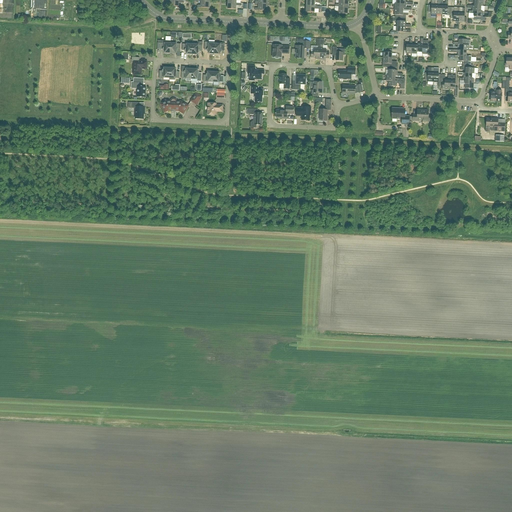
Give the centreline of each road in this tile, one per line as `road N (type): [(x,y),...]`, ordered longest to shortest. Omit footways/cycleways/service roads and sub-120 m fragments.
road 1 (residential): [(228,62),(155,60),(152,111),(160,120),(226,117)]
road 2 (residential): [(337,105),(335,126),(276,125),(269,116),(271,73)]
